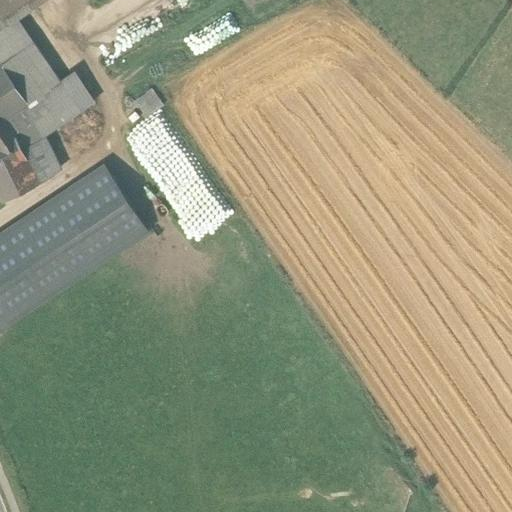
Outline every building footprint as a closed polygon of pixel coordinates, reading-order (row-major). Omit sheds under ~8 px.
[(23,0),(31,10),(46,0),(23,0)] [(18,19),(0,30),(0,67),(2,66),(33,42),(18,19)] [(33,42),(2,66),(9,78),(27,104),(42,94),(42,95),(61,82),(33,42)] [(7,119),(0,107),(0,84),(9,78),(2,66),(0,67),(0,195),(3,202),(40,183),(28,159),(7,119)] [(27,104),(9,78),(0,84),(0,107),(7,119),(26,107),(28,105),(27,104)] [(61,82),(42,95),(42,94),(27,104),(28,105),(26,107),(41,138),(80,111),(61,82)] [(151,115),(167,102),(156,88),(140,101),(151,115)] [(41,138),(26,107),(7,119),(28,159),(47,150),(41,138)] [(47,150),(28,159),(40,183),(58,172),(47,150)] [(0,327),(146,233),(105,169),(0,235),(0,327)]
